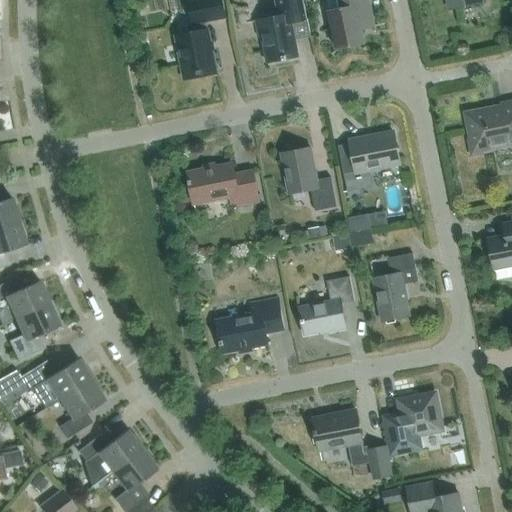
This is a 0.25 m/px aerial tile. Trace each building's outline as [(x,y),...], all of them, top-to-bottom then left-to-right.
[(215,71),(215,73),(216,73),(206,21),(226,17),(222,0),(188,0),(193,24),(194,24),(195,32),(176,35),(185,79),(186,79),(185,76),(215,71)] [(307,19),(310,37),(311,37),(303,0),(275,0),(279,16),(248,22),(248,23),(256,22),(259,37),(262,36),(267,62),(299,56),(292,22),(307,19)] [(374,26),(375,32),(376,32),(369,0),(337,0),(339,9),(329,11),(336,49),(365,43),(362,29),(374,26)] [(447,0),(449,9),(482,2),(481,0),(447,0)] [(511,143),(511,101),(501,104),(502,109),(487,112),(486,110),(466,114),(471,139),(469,140),(472,154),(484,151),(483,150),(511,143)] [(400,164),(393,131),(350,140),(354,162),(343,165),(348,191),(373,186),(370,171),(400,164)] [(316,211),(337,207),(331,177),(317,180),(311,148),(281,154),(289,194),(311,189),(316,211)] [(259,201),(252,171),(234,174),(232,163),(216,167),(215,163),(203,165),(203,169),(188,172),(189,180),(188,180),(189,185),(190,184),(194,204),(231,197),(233,207),(259,201)] [(0,227),(19,221),(11,198),(0,201),(0,227)] [(371,229),(368,214),(349,218),(351,233),(371,229)] [(4,266),(0,253),(26,245),(19,221),(0,227),(0,268),(9,266),(9,265),(4,266)] [(511,276),(511,222),(511,223),(511,234),(489,239),(496,280),(511,276)] [(319,229),(319,227),(308,229),(308,231),(302,232),(304,240),(327,235),(325,227),(319,229)] [(354,246),(373,243),(371,231),(351,235),(354,246)] [(352,248),(349,235),(333,238),(335,251),(352,248)] [(386,319),(395,317),(395,319),(410,316),(403,284),(419,281),(413,253),(388,258),(391,275),(374,278),(382,321),(386,320),(386,319)] [(328,330),(328,332),(346,328),(341,304),(355,301),(350,276),(327,281),(331,301),(299,307),(305,335),(328,330)] [(0,320),(2,325),(15,319),(49,303),(39,281),(15,292),(10,281),(14,280),(14,279),(0,284),(0,307),(2,313),(0,314),(0,320)] [(267,344),(265,333),(283,330),(277,299),(250,304),(252,314),(217,321),(220,340),(220,341),(220,345),(221,345),(223,353),(239,349),(240,353),(252,351),(251,347),(267,344)] [(49,303),(15,319),(23,336),(11,342),(10,341),(9,341),(18,361),(45,348),(41,349),(35,337),(60,326),(49,303)] [(51,358),(21,377),(29,391),(32,389),(45,409),(59,399),(91,379),(83,367),(78,359),(59,371),(56,373),(48,361),(52,359),(51,358)] [(104,400),(91,379),(59,399),(72,420),(61,427),(60,426),(59,427),(67,439),(92,423),(92,422),(88,424),(82,415),(104,400)] [(399,401),(402,415),(386,418),(393,453),(420,448),(417,434),(442,430),(435,394),(399,401)] [(374,478),(392,475),(386,446),(369,450),(369,452),(365,452),(356,409),(338,413),(339,416),(314,421),(315,430),(314,430),(315,435),(316,435),(319,451),(349,445),(353,466),(371,463),(374,478)] [(92,488),(112,472),(142,449),(127,430),(105,446),(98,437),(102,434),(101,433),(78,452),(91,469),(89,470),(93,485),(91,487),(92,488)] [(142,449),(112,472),(127,491),(116,500),(115,499),(114,499),(123,511),(126,511),(149,495),(148,495),(145,497),(135,485),(157,469),(142,449)] [(20,450),(2,454),(4,468),(22,464),(20,450)] [(48,482),(38,474),(30,484),(39,492),(48,482)] [(433,482),(406,487),(410,511),(462,511),(459,493),(436,498),(433,482)] [(401,500),(399,489),(383,492),(385,504),(401,500)] [(44,511),(71,511),(75,509),(61,491),(40,507),(44,511)]
